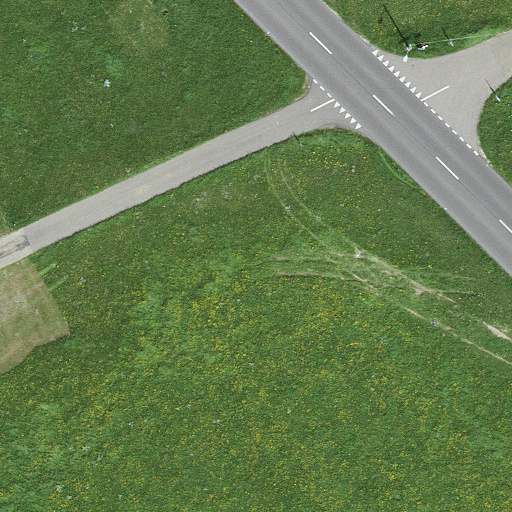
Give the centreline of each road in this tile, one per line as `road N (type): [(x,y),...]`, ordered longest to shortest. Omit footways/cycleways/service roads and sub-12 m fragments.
road 1 (unclassified): [(0,264),(382,111)]
road 2 (secondary): [(511,237),(382,111)]
road 3 (secondary): [(382,111),(270,0)]
road 4 (unclassified): [(382,111),(511,61)]
